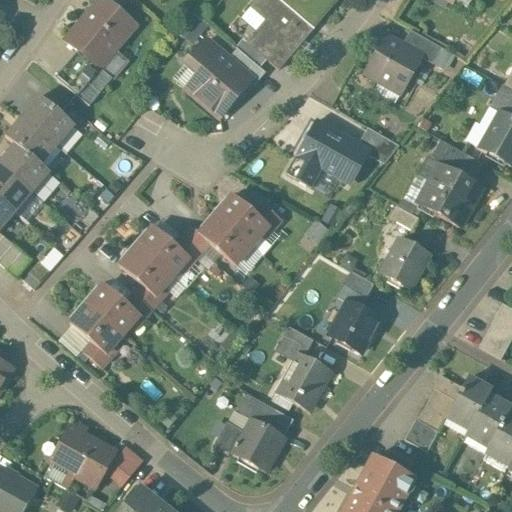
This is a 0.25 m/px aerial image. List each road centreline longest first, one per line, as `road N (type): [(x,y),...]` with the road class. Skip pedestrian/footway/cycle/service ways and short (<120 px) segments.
road 1 (residential): [(511,228),(287,511)]
road 2 (residential): [(368,0),(293,89),(229,147),(203,153),(159,136)]
road 3 (residential): [(76,374),(243,511)]
